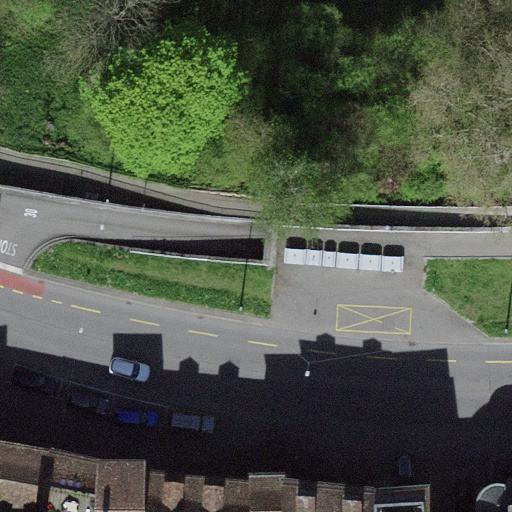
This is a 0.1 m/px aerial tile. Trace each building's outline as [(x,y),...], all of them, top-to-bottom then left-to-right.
[(256,511),(287,511),(287,497),(286,497),(288,482),(289,482),(293,452),(257,446),(251,485),(256,486),(256,511)] [(99,511),(103,480),(103,474),(46,462),(0,453),(0,452),(0,510),(11,511),(99,511)] [(141,511),(145,474),(142,474),(142,480),(103,480),(99,511),(141,511)] [(256,511),(256,486),(251,485),(145,474),(141,511),(256,511)] [(511,511),(511,479),(505,480),(506,488),(503,487),(500,487),(497,487),(494,487),(491,488),(488,489),(485,491),(482,488),(475,496),(479,499),(478,501),(477,504),(477,506),(477,509),(477,511),(476,511),(511,511)] [(374,511),(375,505),(373,491),(289,482),(288,482),(286,497),(287,497),(287,511),(374,511)]
